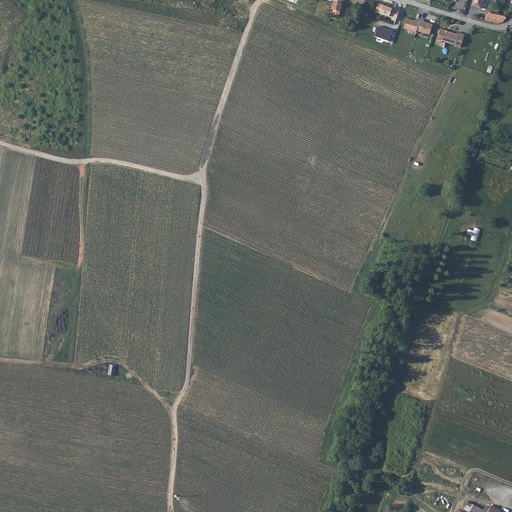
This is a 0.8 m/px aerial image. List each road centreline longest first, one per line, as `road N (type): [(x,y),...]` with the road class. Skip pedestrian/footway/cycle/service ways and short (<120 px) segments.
road 1 (track): [(471,21),(351,291),(375,303),(323,455),(335,478),(319,511)]
road 2 (track): [(0,144),(80,165),(104,161),(194,178),(257,0)]
road 3 (track): [(194,178),(202,182),(202,227),(234,241),(240,258),(172,416),(168,511)]
road 4 (track): [(240,247),(270,255),(307,174),(314,132),(361,7)]
road 5 (track): [(172,416),(118,359),(89,295),(80,165)]
road 6 (track): [(511,276),(495,280),(457,329),(409,511)]
road 7 (track): [(87,161),(88,68),(74,0)]
road 8 (track): [(80,174),(199,217)]
road 9 (track): [(0,360),(96,370),(118,359)]
road 10 (residential): [(400,0),(495,28),(511,17)]
